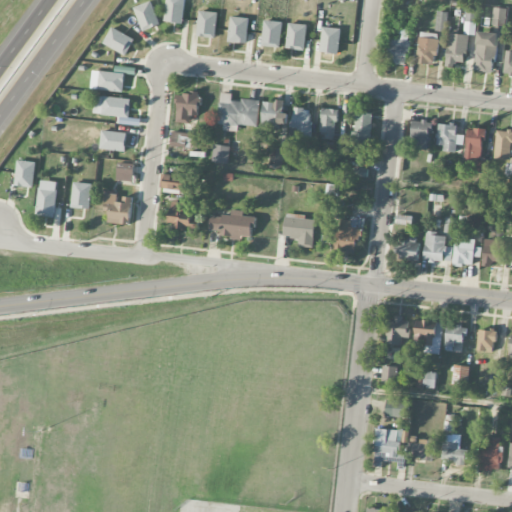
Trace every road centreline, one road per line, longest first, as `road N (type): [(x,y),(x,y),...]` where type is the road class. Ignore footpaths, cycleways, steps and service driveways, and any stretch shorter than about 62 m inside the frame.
road 1 (residential): [(394,90),(343,511)]
road 2 (residential): [(511,103),(164,63)]
road 3 (residential): [(0,233),(12,242),(316,278)]
road 4 (tertiary): [(316,278),(253,277),(0,304)]
road 5 (tertiary): [(316,278),(511,299)]
road 6 (residential): [(164,63),(144,256)]
road 7 (residential): [(511,499),(347,481)]
road 8 (motorway): [(0,113),(84,0)]
